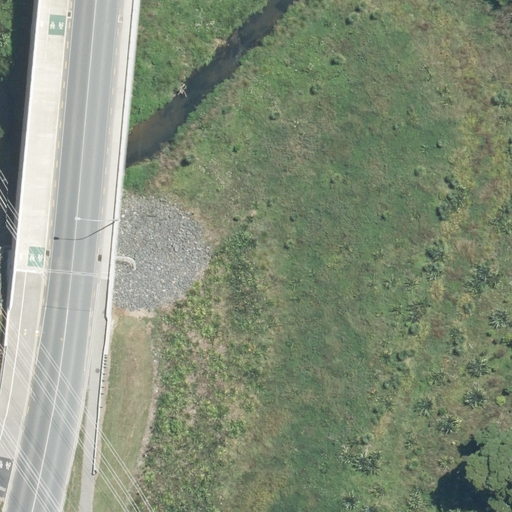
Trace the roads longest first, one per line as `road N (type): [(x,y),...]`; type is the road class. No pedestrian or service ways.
road 1 (tertiary): [(94,0),(72,274)]
road 2 (tertiary): [(52,511),(79,351),(72,274)]
